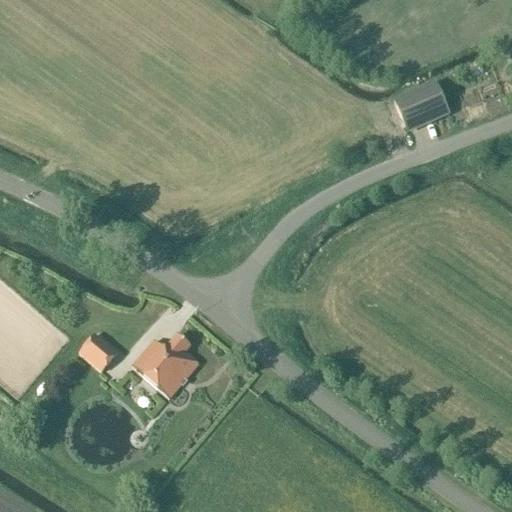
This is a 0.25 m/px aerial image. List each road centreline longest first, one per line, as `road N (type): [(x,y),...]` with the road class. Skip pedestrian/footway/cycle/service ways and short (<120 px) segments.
road 1 (unclassified): [(216,317),(274,239),(309,208),(511,126)]
road 2 (unclassified): [(472,511),(216,317)]
road 3 (unclassified): [(216,317),(91,228),(0,182)]
